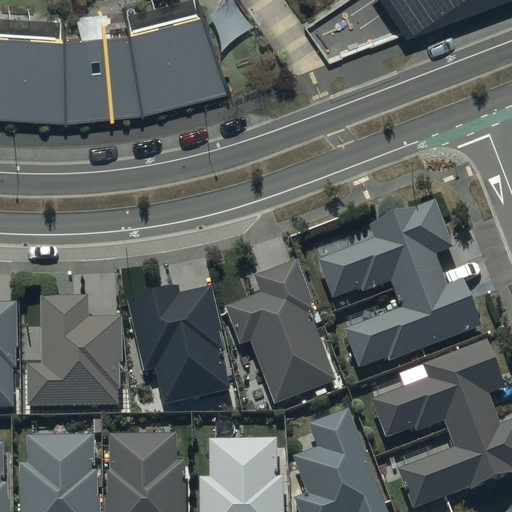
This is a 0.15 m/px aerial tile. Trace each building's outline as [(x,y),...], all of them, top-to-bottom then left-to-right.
[(369,0),(398,42),(419,26),(423,34),(448,13),(455,21),(475,4),(484,9),(496,0),(369,0)] [(61,29),(0,22),(0,109),(63,114),(140,106),(222,83),(199,1),(127,21),(61,29)] [(377,240),(320,261),(335,300),(363,289),(364,292),(391,282),(401,308),(343,330),(358,368),(388,357),(390,362),(482,326),(463,278),(448,284),(436,254),(454,247),(436,201),(371,227),(377,240)] [(317,311),(297,260),(256,276),(263,295),(226,309),(241,347),(251,343),(275,405),(337,381),(311,314),(317,311)] [(221,332),(211,288),(180,296),(178,289),(127,301),(144,373),(156,370),(165,407),(230,392),(221,351),(222,351),(218,332),(221,332)] [(29,365),(29,407),(119,407),(119,391),(121,391),(121,363),(123,363),(123,319),(90,319),(90,297),(41,297),(41,365),(29,365)] [(0,408),(14,408),(13,368),(17,368),(16,305),(0,305),(0,408)] [(376,399),(372,401),(387,440),(415,429),(416,433),(445,423),(455,449),(445,453),(440,440),(381,463),(389,484),(401,479),(414,511),(471,489),(472,492),(511,476),(511,420),(501,424),(490,395),(506,388),(488,340),(423,364),(424,367),(372,388),(376,399)] [(388,511),(348,409),(309,425),(318,448),(293,458),(308,495),(294,500),(298,511),(388,511)] [(177,435),(111,435),(111,473),(109,473),(109,497),(106,497),(106,511),(185,511),(186,463),(176,463),(177,435)] [(94,437),(27,437),(27,465),(21,465),(20,511),(100,511),(101,498),(97,498),(97,472),(94,472),(94,437)] [(277,441),(209,440),(209,478),(200,478),(200,511),(283,511),(284,478),(277,478),(277,441)] [(3,444),(0,444),(0,511),(10,511),(11,502),(7,502),(7,483),(4,483),(3,444)]
